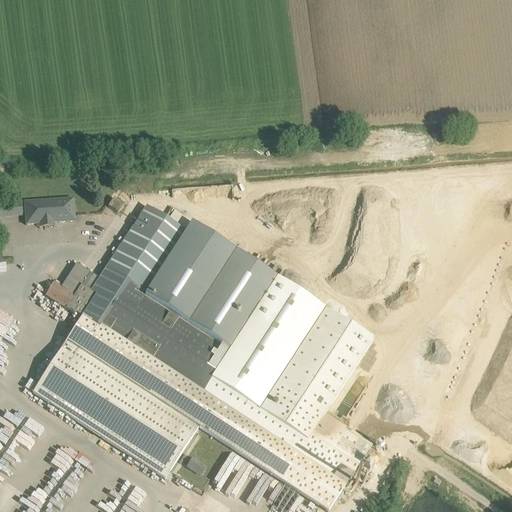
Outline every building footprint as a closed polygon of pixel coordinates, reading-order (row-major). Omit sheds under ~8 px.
[(74,199),(23,202),(25,227),(38,226),(38,229),(55,228),(55,225),(76,223),(74,199)] [(114,199),(108,208),(118,214),(124,205),(114,199)] [(22,203),(0,204),(0,217),(23,216),(22,203)] [(30,398),(163,484),(196,434),(315,511),(329,511),(344,489),(372,447),(325,416),(373,343),(277,280),(271,288),(147,207),(99,280),(78,266),(63,289),(54,284),(46,296),(82,319),(30,398)] [(0,361),(1,362),(9,348),(7,347),(13,336),(0,327),(0,361)] [(0,458),(4,452),(11,457),(16,449),(25,454),(27,450),(26,449),(32,438),(25,434),(34,418),(20,410),(5,436),(0,432),(0,458)] [(67,471),(77,476),(82,465),(87,467),(92,457),(75,450),(71,460),(57,454),(53,464),(67,470),(67,471)] [(0,464),(8,471),(12,466),(3,460),(0,464)] [(188,468),(200,476),(205,469),(193,460),(188,468)] [(49,501),(61,506),(66,496),(59,493),(62,487),(63,488),(64,484),(57,481),(62,470),(46,463),(44,467),(47,468),(44,474),(52,478),(47,490),(53,493),(49,501)] [(62,511),(48,500),(44,494),(32,485),(28,489),(33,493),(39,502),(31,511),(62,511)] [(94,511),(98,511),(104,505),(98,501),(91,510),(94,511)]
